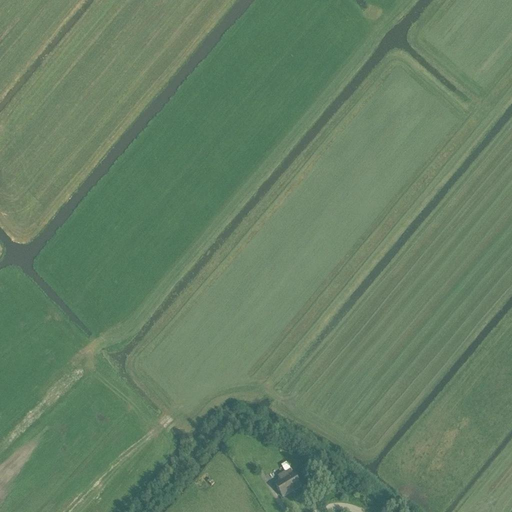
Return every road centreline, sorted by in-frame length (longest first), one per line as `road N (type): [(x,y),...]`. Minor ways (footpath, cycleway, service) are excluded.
road 1 (track): [(403,0),(170,274),(83,354)]
road 2 (track): [(511,94),(330,306)]
